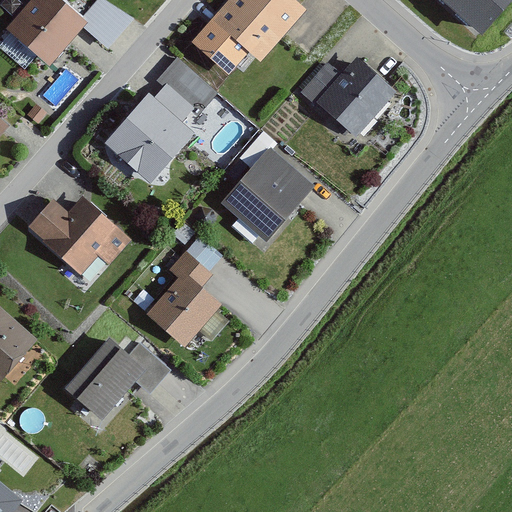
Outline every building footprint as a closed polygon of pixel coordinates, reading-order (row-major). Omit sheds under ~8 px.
[(56,0),(29,0),(4,30),(45,66),(83,23),(56,0)] [(100,0),(96,0),(81,20),(84,23),(79,29),(106,50),(128,21),(100,0)] [(292,0),(224,0),(207,21),(257,63),(303,9),(292,0)] [(511,12),(511,0),(434,0),(485,44),(511,12)] [(352,135),(393,88),(348,51),(334,68),(324,60),(298,90),(352,135)] [(174,93),(166,102),(157,95),(111,150),(152,183),(199,127),(192,121),(198,113),(174,93)] [(305,189),(260,154),(222,203),(267,238),(305,189)] [(50,199),(25,228),(77,274),(94,255),(105,265),(128,239),(77,194),(62,211),(50,199)] [(178,276),(146,313),(181,343),(217,301),(199,286),(208,275),(183,253),(170,269),(178,276)] [(0,311),(0,368),(28,335),(0,311)] [(112,331),(62,388),(101,423),(137,383),(145,390),(166,367),(140,344),(134,351),(112,331)] [(0,511),(5,511),(16,499),(0,486),(0,511)]
